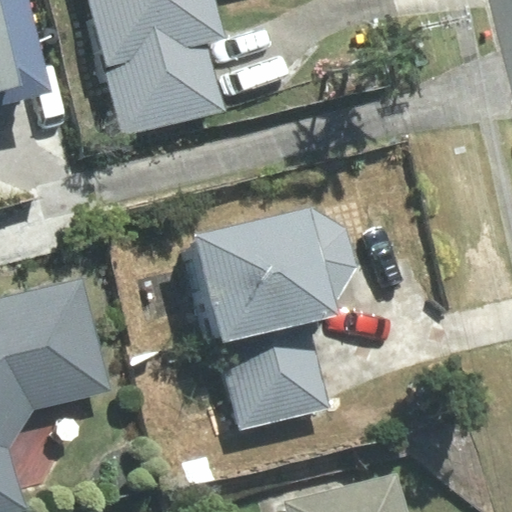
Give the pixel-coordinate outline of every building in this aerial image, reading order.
[(19,0),(0,0),(0,96),(39,88),(19,0)] [(84,0),(121,143),(226,116),(209,49),(220,32),(213,0),(84,0)] [(304,210),(191,236),(215,343),(332,317),(358,273),(347,231),(304,210)] [(111,395),(85,279),(0,297),(0,511),(20,511),(22,511),(6,450),(30,413),(111,395)] [(309,334),(219,356),(237,431),(327,409),(309,334)] [(400,511),(393,479),(284,505),(285,511),(400,511)]
